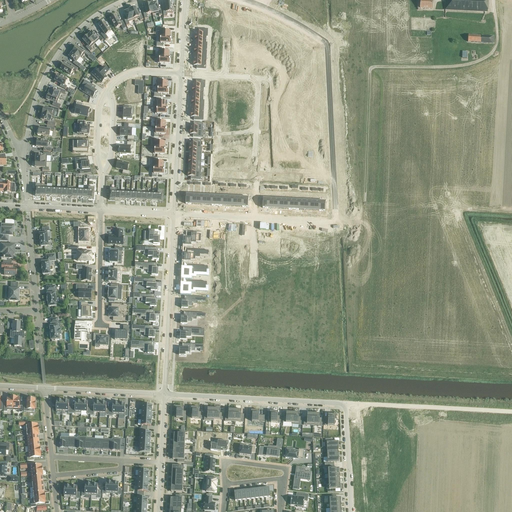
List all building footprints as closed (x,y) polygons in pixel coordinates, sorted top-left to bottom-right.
[(166,9),(163,9),(164,17),(167,17),(167,14),(173,14),(172,9),(172,6),(172,0),(167,1),(167,2),(166,2),(166,9)] [(418,9),(432,9),(432,0),(424,0),(420,0),(420,6),(418,6),(418,9)] [(445,0),(445,10),(487,12),(487,0),(445,0)] [(197,6),(196,13),(202,13),(202,16),(205,16),(206,10),(203,10),(204,2),(202,2),(202,1),(197,1),(197,6)] [(155,2),(150,3),(153,14),(153,15),(158,14),(159,16),(162,16),(161,9),(158,10),(156,3),(155,3),(155,2)] [(146,13),(143,13),(145,19),(148,19),(147,15),(153,14),(150,3),(146,4),(146,5),(145,6),(146,13)] [(208,10),(207,16),(210,17),(210,14),(216,15),(218,4),(214,3),(214,4),(212,3),(211,11),(208,10)] [(218,4),(216,15),(222,17),(221,19),(224,20),(225,16),(226,13),(223,13),(224,6),(222,5),(223,5),(218,4)] [(227,14),(226,20),(229,21),(229,18),(235,20),(238,9),(234,7),(234,8),(232,8),(230,15),(227,14)] [(134,8),(130,9),(134,21),(139,19),(140,21),(143,20),(141,14),(138,15),(136,8),(134,9),(134,8)] [(127,19),(124,20),(126,26),(130,25),(129,23),(134,21),(130,9),(126,11),(126,12),(124,12),(127,19)] [(238,9),(235,20),(240,22),(239,26),(242,27),(245,19),(242,18),(244,11),(242,11),(243,10),(238,9)] [(246,20),(244,26),(247,27),(248,26),(253,28),(256,21),(258,16),(254,14),(253,15),(252,14),(249,21),(246,20)] [(114,16),(110,19),(113,23),(116,29),(121,26),(123,30),(126,28),(122,21),(120,23),(116,16),(115,17),(114,16)] [(264,24),(261,30),(266,32),(265,35),(268,36),(271,30),(268,29),(271,23),(270,22),(270,21),(266,19),(263,24),(264,24)] [(101,25),(99,26),(103,32),(101,34),(105,41),(108,39),(106,35),(111,32),(107,27),(104,22),(100,25),(101,25)] [(272,31),(270,37),(272,38),(274,36),(279,39),(284,28),(280,26),(280,27),(278,26),(275,32),(272,31)] [(158,28),(157,32),(159,32),(159,37),(171,38),(171,33),(170,33),(170,32),(168,31),(165,31),(165,29),(165,28),(161,28),(158,28)] [(284,28),(279,39),(284,41),(282,44),(285,45),(288,40),(286,38),(289,32),(288,31),(288,30),(284,28)] [(90,33),(87,35),(95,44),(99,40),(101,42),(103,40),(99,35),(97,37),(92,32),(91,33),(90,33)] [(84,39),(83,40),(88,45),(86,47),(90,52),(92,50),(91,48),(95,44),(87,35),(84,38),(84,39)] [(290,40),(286,46),(289,47),(291,45),(295,48),(302,38),(298,36),(297,37),(296,36),(292,42),(290,40)] [(468,42),(493,44),(494,37),(468,36),(468,42)] [(157,43),(157,47),(163,47),(163,45),(163,44),(171,44),(171,41),(171,38),(159,37),(159,43),(157,43)] [(302,38),(295,48),(300,51),(299,53),(302,55),(305,50),(302,48),(306,42),(305,41),(305,40),(302,38)] [(75,48),(72,51),(80,58),(81,59),(85,54),(88,57),(90,54),(84,49),(82,52),(76,47),(75,49),(75,48)] [(134,50),(134,58),(135,58),(135,63),(141,64),(142,54),(145,54),(145,47),(142,47),(141,51),(134,50)] [(306,51),(303,56),(306,58),(307,56),(312,59),(315,54),(316,54),(319,49),(315,47),(314,47),(313,47),(309,53),(306,51)] [(70,55),(69,57),(75,61),(73,64),(79,68),(81,66),(77,62),(80,58),(72,51),(69,55),(70,55)] [(117,56),(112,57),(115,70),(123,68),(122,63),(125,62),(122,51),(116,53),(117,56)] [(194,62),(194,66),(197,66),(196,69),(206,70),(206,62),(194,62)] [(63,65),(60,69),(65,72),(70,75),(73,70),(76,72),(78,69),(72,65),(70,68),(64,64),(63,66),(63,65)] [(99,69),(93,75),(101,84),(107,78),(104,75),(108,71),(104,67),(100,71),(99,69)] [(57,75),(55,79),(56,79),(55,81),(61,84),(60,87),(65,90),(67,87),(65,86),(67,80),(62,77),(57,75)] [(157,82),(156,88),(168,88),(168,84),(168,82),(165,82),(162,82),(162,80),(162,79),(160,79),(157,78),(157,82)] [(85,81),(81,87),(85,89),(83,92),(93,98),(97,91),(90,87),(92,85),(85,81)] [(135,81),(135,86),(139,86),(138,95),(143,95),(143,82),(135,81)] [(154,93),(154,97),(161,98),(161,94),(168,95),(168,88),(156,88),(156,93),(154,93)] [(50,90),(48,94),(59,98),(61,93),(65,95),(66,92),(59,89),(58,91),(51,89),(50,90)] [(48,94),(46,98),(47,98),(47,100),(53,103),(52,105),(60,108),(61,105),(57,104),(59,98),(48,94)] [(77,106),(75,114),(87,117),(90,109),(82,107),(83,104),(77,102),(76,106),(77,106)] [(43,110),(42,114),(52,117),(53,117),(55,112),(58,113),(59,109),(52,107),(51,110),(44,109),(44,110),(43,110)] [(123,107),(122,112),(123,112),(123,119),(131,120),(132,114),(134,114),(134,107),(123,107)] [(191,113),(191,117),(194,117),(194,121),(203,121),(204,114),(191,113)] [(42,114),(41,118),(41,119),(41,120),(48,122),(47,125),(55,127),(56,124),(50,122),(52,117),(42,114)] [(155,119),(154,128),(166,128),(166,124),(166,122),(162,122),(160,122),(160,121),(160,119),(155,119)] [(78,122),(77,134),(81,134),(84,134),(84,135),(89,136),(89,131),(90,131),(90,130),(89,130),(89,126),(86,126),(86,121),(78,121),(78,122)] [(38,130),(37,135),(43,136),(43,135),(49,136),(50,131),(54,131),(55,128),(47,127),(46,130),(39,128),(39,130),(38,130)] [(121,128),(120,136),(127,136),(127,140),(134,140),(134,136),(132,136),(132,129),(121,128)] [(154,128),(154,138),(159,138),(159,134),(163,135),(166,135),(166,132),(166,128),(154,128)] [(190,130),(190,134),(193,135),(193,138),(202,138),(203,131),(190,130)] [(37,141),(36,145),(37,146),(37,147),(44,148),(43,151),(51,152),(52,149),(48,148),(48,142),(42,142),(42,141),(37,141)] [(78,141),(73,141),(73,146),(77,146),(77,153),(88,153),(88,149),(89,149),(89,143),(88,143),(87,143),(78,142),(78,141)] [(120,146),(119,154),(123,154),(123,155),(126,155),(126,154),(131,154),(131,147),(134,147),(134,143),(127,142),(127,146),(120,146)] [(35,157),(35,162),(47,162),(47,156),(51,157),(51,153),(43,153),(43,156),(36,156),(36,157),(35,157)] [(87,158),(76,159),(77,164),(79,164),(80,171),(80,174),(92,175),(91,169),(90,169),(89,162),(88,162),(88,158),(87,158)] [(153,159),(152,168),(164,169),(164,168),(164,164),(164,162),(158,162),(158,159),(153,159)] [(118,161),(116,169),(121,170),(123,170),(122,174),(129,175),(130,172),(127,171),(129,164),(118,161)] [(35,162),(35,166),(35,168),(43,168),(42,171),(49,171),(49,168),(46,168),(47,162),(35,162)] [(152,168),(152,178),(157,178),(157,174),(164,175),(164,172),(164,169),(152,168)] [(188,173),(188,176),(188,177),(191,177),(191,180),(200,180),(201,173),(188,172),(188,173)] [(5,183),(4,192),(4,194),(9,194),(9,193),(12,193),(15,193),(16,184),(5,183)] [(441,208),(441,218),(450,218),(450,213),(447,213),(447,209),(441,208)] [(13,236),(13,229),(14,229),(15,225),(2,224),(1,230),(0,229),(0,241),(9,242),(9,236),(13,236)] [(43,234),(40,234),(41,247),(49,246),(48,242),(50,242),(50,237),(48,237),(47,231),(49,231),(49,227),(42,228),(43,232),(43,234)] [(145,233),(145,239),(148,239),(149,239),(149,240),(149,241),(152,242),(153,242),(154,242),(153,244),(157,244),(158,245),(159,237),(158,237),(158,233),(154,232),(154,230),(149,230),(149,232),(145,232),(145,233)] [(89,231),(80,231),(80,243),(89,243),(89,238),(89,235),(89,231)] [(109,236),(109,245),(123,245),(123,237),(122,237),(123,231),(115,231),(115,236),(109,236)] [(185,238),(185,246),(186,246),(188,246),(191,246),(191,244),(192,244),(196,244),(196,242),(196,241),(197,241),(200,242),(201,236),(201,235),(196,235),(196,233),(192,232),(191,234),(188,234),(188,235),(188,238),(187,238),(185,238)] [(226,236),(225,247),(232,247),(232,243),(238,244),(238,237),(232,237),(232,236),(226,236)] [(276,240),(269,240),(270,246),(276,246),(276,249),(282,249),(282,238),(276,238),(276,240)] [(15,251),(15,246),(1,245),(1,250),(4,250),(4,253),(1,253),(1,258),(4,258),(5,258),(13,259),(13,251),(15,251)] [(136,247),(136,252),(144,252),(144,253),(144,254),(147,255),(148,255),(148,257),(152,257),(153,257),(153,258),(153,260),(156,260),(158,260),(158,253),(157,252),(157,248),(136,247)] [(109,258),(109,259),(110,259),(110,263),(109,263),(110,263),(118,264),(121,264),(122,256),(118,256),(119,252),(122,252),(122,248),(114,248),(114,251),(111,251),(110,251),(110,255),(110,256),(110,258),(109,258)] [(224,249),(223,254),(225,254),(224,259),(238,260),(238,254),(233,253),(233,250),(224,249)] [(184,254),(184,262),(185,262),(187,262),(190,262),(190,260),(190,259),(191,259),(195,260),(195,258),(195,257),(196,257),(199,257),(200,255),(208,255),(208,251),(187,250),(187,254),(186,254),(184,254)] [(82,253),(78,253),(78,262),(91,262),(91,260),(92,260),(92,255),(91,255),(91,253),(87,253),(87,252),(82,252),(82,253)] [(275,256),(269,256),(270,262),(283,261),(283,256),(284,256),(284,252),(275,252),(275,256)] [(42,267),(42,270),(43,275),(51,274),(50,271),(52,270),(53,270),(53,267),(52,266),(50,266),(49,262),(56,261),(55,254),(46,255),(47,262),(42,262),(42,267)] [(223,264),(223,268),(232,269),(232,265),(238,266),(238,260),(224,259),(224,264),(223,264)] [(270,262),(270,268),(276,268),(276,271),(285,271),(285,267),(284,267),(283,261),(270,262)] [(135,263),(135,267),(143,268),(143,270),(146,270),(147,270),(147,271),(147,273),(151,273),(152,273),(152,274),(152,276),(155,276),(157,276),(157,268),(156,268),(156,264),(135,263)] [(5,276),(16,276),(17,268),(13,268),(12,267),(11,267),(11,264),(13,265),(13,264),(2,264),(2,270),(5,270),(5,276)] [(76,265),(76,270),(83,270),(83,276),(80,276),(80,280),(82,280),(82,281),(86,281),(91,282),(91,277),(91,275),(91,270),(85,269),(86,266),(76,265)] [(184,270),(183,277),(184,277),(186,277),(189,278),(189,276),(190,276),(190,275),(191,275),(194,275),(194,273),(195,273),(199,273),(199,271),(207,271),(207,267),(187,266),(186,266),(186,270),(185,270),(184,270)] [(109,278),(108,282),(117,283),(117,271),(120,271),(120,267),(113,267),(113,271),(109,270),(109,275),(109,278)] [(222,272),(221,276),(223,276),(222,281),(236,282),(236,276),(231,275),(231,272),(222,272)] [(277,278),(272,278),(272,284),(286,283),(285,278),(287,278),(286,274),(277,274),(277,278)] [(134,279),(134,283),(142,283),(142,284),(142,286),(145,286),(147,286),(146,287),(147,287),(147,288),(150,289),(151,289),(151,291),(154,291),(154,292),(156,292),(156,284),(155,284),(155,280),(134,279)] [(183,285),(182,293),(183,293),(185,293),(189,293),(189,291),(190,291),(193,291),(193,289),(194,289),(195,289),(195,288),(198,289),(198,287),(198,286),(206,287),(207,283),(186,281),(185,285),(184,285),(183,285)] [(221,286),(221,290),(230,291),(230,287),(236,288),(236,282),(222,281),(222,286),(221,286)] [(9,301),(19,302),(19,289),(18,289),(18,283),(11,283),(11,289),(7,289),(7,295),(9,295),(9,301)] [(272,284),(272,290),(278,290),(278,293),(287,293),(287,289),(286,289),(286,283),(272,284)] [(76,285),(76,293),(79,293),(79,298),(91,299),(91,290),(87,290),(87,289),(86,289),(86,286),(87,286),(76,285)] [(108,293),(108,295),(109,295),(108,300),(117,300),(118,289),(122,290),(122,285),(111,285),(110,289),(109,289),(109,290),(109,293),(108,293)] [(55,286),(47,287),(47,292),(48,292),(48,294),(47,294),(48,298),(47,298),(48,303),(49,307),(56,306),(56,302),(57,302),(56,298),(55,298),(55,293),(56,293),(55,286)] [(133,294),(133,299),(141,299),(141,300),(141,301),(145,302),(146,302),(146,304),(149,304),(150,304),(150,305),(150,307),(153,307),(155,307),(156,300),(154,300),(155,295),(154,295),(133,294)] [(222,294),(221,298),(223,298),(222,303),(236,304),(236,298),(231,297),(231,294),(222,294)] [(278,300),(272,300),(272,306),(286,306),(286,300),(287,300),(287,296),(278,297),(278,300)] [(182,301),(181,309),(183,309),(188,309),(188,306),(193,307),(193,304),(197,304),(197,302),(206,302),(206,298),(185,297),(184,301),(183,301),(182,301)] [(88,303),(81,303),(81,310),(82,310),(82,313),(81,313),(81,318),(91,318),(91,313),(91,307),(88,307),(88,303)] [(221,308),(221,312),(230,313),(230,309),(236,310),(236,304),(222,303),(222,308),(221,308)] [(109,308),(109,317),(113,317),(113,321),(121,321),(122,316),(118,316),(119,310),(126,310),(126,306),(120,306),(121,305),(112,304),(111,308),(109,308)] [(272,306),(272,312),(278,312),(279,315),(288,315),(287,311),(286,311),(286,306),(272,306)] [(133,310),(132,314),(140,315),(141,315),(140,317),(144,317),(145,317),(145,318),(145,320),(148,320),(149,320),(149,321),(149,323),(153,323),(154,323),(155,315),(153,315),(154,311),(153,311),(133,310)] [(181,317),(181,324),(182,324),(187,325),(187,322),(192,322),(192,320),(196,320),(197,318),(205,318),(205,314),(184,313),(184,317),(182,317),(181,317)] [(220,316),(219,325),(234,326),(235,320),(229,319),(229,316),(220,316)] [(51,327),(50,327),(51,340),(55,340),(55,341),(59,341),(59,340),(60,339),(59,335),(61,335),(61,330),(59,330),(59,326),(58,326),(58,323),(58,318),(50,319),(51,324),(51,327)] [(280,322),(274,322),(274,329),(289,328),(289,318),(280,318),(280,322)] [(14,322),(13,333),(11,332),(11,338),(15,338),(14,347),(22,347),(22,339),(23,339),(24,333),(23,333),(23,334),(20,334),(21,323),(14,322)] [(75,336),(74,340),(81,341),(83,341),(86,341),(86,340),(87,333),(88,330),(85,330),(85,327),(87,327),(87,323),(82,322),(76,322),(75,329),(75,332),(75,336)] [(115,331),(115,340),(123,340),(123,342),(128,342),(128,334),(129,334),(129,326),(123,326),(123,331),(115,331)] [(132,326),(131,330),(140,330),(140,331),(140,333),(143,333),(144,333),(144,334),(144,336),(147,336),(149,336),(148,336),(149,336),(149,338),(152,338),(152,339),(154,339),(154,331),(153,331),(153,327),(132,326)] [(180,332),(180,340),(181,340),(186,340),(186,338),(191,338),(191,336),(196,336),(196,333),(204,334),(204,329),(183,328),(183,333),(181,332),(180,332)] [(94,334),(93,341),(95,341),(95,347),(100,347),(100,346),(104,346),(108,346),(109,336),(108,336),(99,335),(99,334),(94,334)] [(211,334),(210,346),(220,346),(220,339),(217,339),(217,334),(211,334)] [(226,337),(225,352),(235,353),(235,344),(232,343),(232,337),(226,337)] [(290,342),(290,350),(300,350),(300,338),(294,337),(294,342),(290,342)] [(242,344),(242,353),(251,353),(252,338),(246,338),(246,344),(242,344)] [(259,339),(258,354),(268,354),(268,345),(265,345),(265,339),(259,339)] [(275,345),(274,354),(284,355),(285,340),(278,340),(278,345),(275,345)] [(131,341),(131,346),(139,346),(139,347),(139,348),(142,349),(143,349),(143,351),(147,351),(147,352),(148,352),(148,354),(151,354),(153,354),(153,347),(152,347),(152,342),(131,341)] [(179,348),(179,356),(180,356),(185,356),(186,354),(190,354),(190,351),(195,352),(195,349),(200,349),(200,352),(203,352),(203,345),(182,344),(182,348),(181,348),(179,348)] [(7,410),(13,410),(14,398),(10,397),(10,398),(8,398),(8,403),(7,405),(4,405),(4,412),(7,412),(7,410)] [(17,398),(14,398),(13,410),(19,411),(19,413),(22,413),(23,406),(19,406),(19,404),(20,398),(17,398)] [(28,399),(27,405),(24,405),(24,412),(34,412),(34,408),(35,408),(35,402),(35,399),(34,399),(34,398),(28,398),(28,399)] [(63,401),(62,412),(63,412),(63,411),(68,411),(68,414),(72,414),(72,407),(69,407),(69,401),(68,401),(64,401),(63,401)] [(72,407),(72,414),(75,414),(75,413),(81,413),(82,402),(80,402),(77,401),(77,402),(75,401),(75,408),(72,407)] [(82,402),(81,413),(81,412),(87,412),(87,415),(90,415),(90,416),(91,408),(88,408),(88,402),(86,402),(87,402),(83,402),(82,402)] [(91,408),(90,416),(94,416),(94,413),(99,413),(99,414),(100,414),(100,403),(99,403),(95,402),(95,403),(94,402),(94,408),(91,408)] [(100,403),(100,414),(106,414),(106,416),(109,416),(109,417),(109,409),(106,409),(107,403),(105,403),(101,403),(100,403)] [(109,409),(109,417),(112,417),(113,415),(118,415),(119,404),(118,404),(114,403),(114,404),(113,403),(112,409),(109,409)] [(119,404),(118,415),(124,415),(124,417),(128,417),(128,410),(125,410),(125,404),(124,404),(120,404),(119,404)] [(175,407),(175,412),(176,412),(176,418),(183,418),(183,421),(186,421),(186,416),(186,412),(183,412),(183,407),(175,407)] [(191,407),(191,413),(192,413),(192,415),(192,419),(202,419),(202,413),(199,412),(199,411),(199,408),(191,407)] [(204,413),(204,420),(213,421),(213,419),(214,409),(208,408),(207,413),(204,413)] [(214,409),(213,419),(223,420),(223,414),(220,414),(220,409),(214,409)] [(225,414),(225,421),(234,422),(235,410),(229,409),(228,414),(225,414)] [(235,410),(234,422),(244,422),(244,415),(241,415),(241,410),(235,410)] [(251,411),(251,416),(252,416),(252,422),(265,423),(265,416),(259,416),(259,411),(251,411)] [(270,412),(270,417),(271,417),(271,423),(280,423),(281,417),(278,417),(278,412),(270,412)] [(283,417),(283,423),(292,423),(293,413),(286,412),(286,417),(283,417)] [(292,423),(292,425),(301,425),(302,418),(299,418),(299,413),(293,413),(292,423)] [(304,418),(304,426),(313,426),(314,414),(308,413),(307,413),(307,418),(304,418)] [(314,414),(313,426),(322,427),(323,419),(320,419),(320,414),(314,414)] [(325,419),(325,426),(334,426),(335,421),(336,421),(336,415),(329,415),(329,414),(328,414),(328,419),(325,419)] [(141,429),(147,429),(148,426),(151,426),(151,425),(152,421),(151,421),(141,420),(141,429)] [(38,429),(38,426),(37,426),(37,424),(28,425),(28,421),(19,422),(19,424),(22,424),(22,426),(26,425),(27,431),(38,430),(38,429)] [(139,435),(139,437),(151,438),(151,434),(151,432),(147,432),(147,429),(141,429),(140,429),(139,435)] [(174,436),(174,439),(185,439),(185,431),(179,431),(179,434),(174,434),(174,436)] [(60,437),(60,448),(65,448),(68,448),(68,449),(69,449),(69,438),(60,437)] [(78,438),(77,449),(82,449),(86,449),(86,439),(86,437),(78,437),(78,438)] [(69,438),(69,449),(74,449),(77,449),(78,438),(77,438),(69,438)] [(86,439),(86,449),(91,450),(94,450),(95,439),(87,439),(86,439)] [(95,439),(94,450),(99,450),(103,450),(103,439),(95,439)] [(103,439),(103,450),(108,451),(111,451),(112,440),(103,439)] [(112,440),(111,451),(117,451),(120,451),(121,439),(112,439),(112,440)] [(277,448),(264,446),(264,447),(259,447),(258,456),(259,456),(259,455),(263,456),(263,452),(267,452),(267,456),(269,456),(269,457),(279,458),(280,449),(282,449),(283,440),(278,439),(277,448)] [(211,446),(210,451),(217,452),(217,451),(221,452),(221,450),(221,449),(223,450),(223,451),(228,452),(228,449),(227,449),(227,447),(228,447),(229,442),(226,442),(220,441),(218,441),(218,442),(217,445),(212,444),(212,446),(211,446)] [(9,444),(0,443),(0,455),(6,456),(6,451),(9,451),(9,444)] [(240,446),(239,455),(244,455),(247,456),(247,455),(251,456),(251,453),(255,454),(256,447),(252,446),(252,448),(240,446)] [(287,450),(285,458),(290,459),(293,460),(293,459),(298,460),(298,458),(303,459),(304,450),(299,449),(298,452),(287,450)] [(34,461),(34,458),(40,457),(40,455),(41,455),(40,451),(29,453),(29,458),(27,458),(27,461),(34,461)] [(173,456),(173,459),(177,460),(177,463),(184,463),(184,455),(173,454),(173,456)] [(205,455),(205,459),(206,459),(205,472),(214,473),(215,459),(213,459),(213,456),(205,455)] [(328,463),(325,463),(325,466),(326,466),(334,466),(334,463),(337,463),(339,463),(339,460),(339,457),(327,458),(328,463)] [(334,466),(326,466),(327,474),(328,474),(339,474),(339,472),(339,469),(334,469),(334,466)] [(294,476),(293,487),(298,487),(299,480),(300,478),(310,480),(311,472),(305,472),(306,468),(297,467),(296,476),(294,476)] [(201,475),(201,479),(204,479),(204,484),(207,484),(207,486),(206,488),(207,488),(206,492),(215,493),(215,488),(216,488),(217,481),(216,481),(216,480),(214,480),(214,476),(201,475)] [(103,488),(103,495),(106,495),(106,493),(112,494),(112,482),(111,482),(108,482),(106,482),(106,488),(103,488)] [(112,482),(112,494),(118,494),(118,495),(121,496),(121,489),(118,489),(119,483),(117,483),(114,482),(114,483),(112,482)] [(82,490),(82,496),(85,497),(85,495),(91,496),(92,484),(90,484),(87,484),(85,484),(85,490),(82,490)] [(92,484),(91,496),(97,496),(97,498),(100,499),(101,491),(98,491),(98,485),(97,485),(93,484),(93,485),(92,484)] [(329,490),(327,490),(327,493),(335,493),(335,490),(340,489),(340,487),(340,484),(329,485),(329,490)] [(71,486),(70,498),(76,498),(76,499),(80,499),(80,493),(77,493),(77,487),(76,487),(72,486),(72,487),(71,486)] [(138,492),(137,495),(144,495),(144,492),(148,492),(148,491),(148,487),(138,486),(138,492)] [(307,502),(308,495),(298,494),(298,497),(297,496),(297,497),(292,496),(291,505),(297,506),(297,507),(302,508),(302,507),(303,507),(304,501),(307,502)] [(137,498),(137,503),(147,504),(147,500),(147,498),(144,498),(144,495),(137,495),(137,498)] [(170,500),(170,503),(182,504),(182,496),(176,495),(175,498),(171,498),(171,500),(170,500)] [(336,495),(328,496),(328,504),(330,504),(341,503),(341,501),(341,498),(336,498),(336,495)] [(32,499),(33,504),(31,505),(31,508),(36,507),(36,504),(45,503),(45,502),(45,501),(45,498),(32,499)] [(204,503),(204,510),(215,511),(215,503),(211,503),(211,502),(212,502),(212,501),(211,501),(211,499),(212,499),(212,498),(206,498),(205,503),(204,503)]
